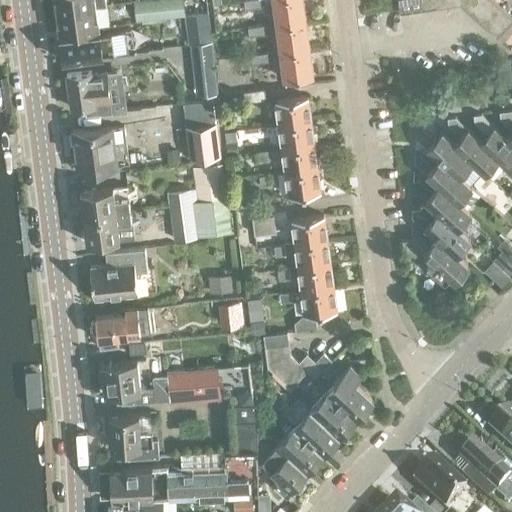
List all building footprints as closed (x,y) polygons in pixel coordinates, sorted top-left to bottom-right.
[(94,0),(54,0),(55,9),(95,4),(95,3),(94,0)] [(182,0),(135,0),(133,0),(136,19),(184,13),(182,0)] [(303,0),(273,0),(276,22),(306,18),(303,0)] [(398,0),(400,12),(411,11),(409,0),(398,0)] [(423,9),(421,0),(409,0),(411,11),(423,9)] [(435,7),(433,0),(421,0),(423,9),(435,7)] [(471,11),(481,0),(457,0),(458,3),(461,3),(471,11)] [(479,19),(496,2),(493,0),(481,0),(471,11),(479,19)] [(95,4),(55,9),(58,29),(98,24),(97,19),(108,18),(106,2),(95,3),(95,4)] [(488,27),(504,10),(496,2),(479,19),(488,27)] [(206,10),(185,13),(189,40),(209,37),(206,10)] [(497,35),(511,18),(511,16),(511,17),(504,10),(488,27),(497,35)] [(306,18),(276,22),(280,49),(309,45),(306,18)] [(249,35),(266,33),(265,24),(248,26),(249,35)] [(113,31),(50,40),(53,60),(82,56),(116,51),(113,31)] [(213,68),(210,38),(189,41),(193,71),(213,68)] [(309,45),(280,49),(284,77),(313,73),(309,45)] [(252,61),(270,59),(268,50),(251,53),(252,61)] [(122,68),(105,70),(90,72),(90,69),(66,72),(70,105),(84,104),(85,113),(111,109),(127,107),(122,68)] [(245,101),(266,99),(265,87),(244,90),(245,101)] [(277,97),(280,121),(311,117),(308,93),(277,97)] [(511,115),(504,108),(499,109),(500,118),(511,129),(505,136),(511,142),(511,115)] [(511,142),(505,136),(479,112),(472,112),(473,121),(485,133),(480,139),(499,157),(511,168),(511,167),(511,142)] [(480,139),(454,115),(447,115),(448,124),(460,135),(454,142),(473,160),(486,172),(499,157),(480,139)] [(311,117),(280,121),(274,123),(275,132),(281,131),(283,145),(314,141),(311,117)] [(186,124),(190,157),(220,153),(216,120),(186,124)] [(124,122),(72,129),(76,156),(82,155),(84,168),(129,162),(124,122)] [(422,126),(415,126),(415,135),(440,158),(458,175),(473,160),(454,142),(441,130),(434,137),(422,126)] [(225,131),(226,142),(237,141),(235,130),(225,131)] [(314,141),(283,145),(283,146),(272,147),(273,159),(284,157),(286,168),(317,164),(314,141)] [(458,175),(440,158),(432,166),(420,153),(414,153),(414,162),(439,185),(457,201),(471,187),(458,175)] [(165,168),(170,204),(227,197),(222,161),(188,165),(165,168)] [(317,164),(286,168),(286,169),(261,173),(261,174),(250,176),(252,189),(278,185),(277,181),(287,179),(289,192),(321,188),(317,164)] [(457,201),(439,185),(432,192),(419,180),(413,180),(413,187),(425,198),(457,227),(470,213),(457,201)] [(80,189),(83,215),(129,209),(128,197),(114,199),(112,185),(80,189)] [(197,234),(231,230),(227,197),(170,204),(175,238),(197,235),(197,234)] [(457,227),(425,198),(419,206),(418,205),(412,205),(412,214),(436,236),(456,253),(469,239),(457,227)] [(129,209),(83,215),(87,241),(135,235),(133,222),(131,222),(129,209)] [(292,217),(287,218),(288,227),(293,226),(295,241),(327,237),(324,212),(292,217)] [(276,231),(274,214),(253,216),(255,234),(276,231)] [(456,253),(436,236),(429,243),(416,232),(411,231),(411,240),(437,265),(431,272),(443,284),(450,276),(454,279),(468,264),(456,253)] [(327,237),(295,241),(298,265),(330,260),(327,237)] [(116,260),(90,264),(94,296),(138,290),(135,268),(147,266),(144,244),(114,248),(116,260)] [(511,256),(503,267),(511,274),(511,273),(511,256)] [(330,260),(298,265),(301,288),(333,284),(330,260)] [(510,276),(502,268),(495,276),(504,284),(510,276)] [(234,270),(210,270),(210,287),(234,287),(234,270)] [(333,284),(301,288),(279,291),(281,300),(293,298),(293,299),(303,298),(305,312),(337,308),(333,284)] [(250,316),(263,316),(262,295),(250,295),(250,316)] [(220,298),(221,322),(244,321),(243,297),(220,298)] [(121,307),(121,312),(94,315),(97,338),(98,338),(99,346),(117,344),(116,335),(138,332),(150,331),(147,305),(121,307)] [(324,368),(316,360),(307,352),(300,360),(290,352),(287,331),(261,335),(265,367),(289,388),(307,368),(316,376),(324,368)] [(155,398),(154,384),(146,384),(145,380),(140,381),(137,358),(101,362),(105,392),(130,389),(131,401),(155,398)] [(222,385),(236,384),(237,399),(253,398),(252,359),(221,360),(222,385)] [(351,362),(328,387),(357,414),(374,396),(365,388),(371,381),(351,362)] [(154,384),(155,398),(155,399),(169,398),(169,399),(222,393),(218,363),(168,368),(168,367),(152,370),(154,384)] [(328,387),(311,405),(341,432),(357,414),(328,387)] [(256,403),(231,405),(235,447),(257,445),(256,403)] [(311,405),(300,417),(295,423),(324,450),(341,432),(311,405)] [(511,406),(510,408),(509,408),(491,428),(511,446),(511,406)] [(109,415),(109,417),(111,446),(127,444),(128,456),(159,454),(158,436),(153,436),(151,412),(109,415)] [(295,423),(278,440),(308,468),(324,450),(295,423)] [(285,493),(308,468),(278,440),(261,459),(279,474),(272,481),(285,493)] [(461,460),(454,468),(461,475),(469,468),(472,470),(467,476),(481,489),(486,483),(504,500),(511,491),(511,488),(496,474),(503,467),(476,443),(461,460)] [(258,491),(257,445),(235,447),(235,448),(180,452),(182,469),(169,470),(168,463),(110,467),(110,469),(111,469),(113,496),(112,496),(112,497),(169,494),(169,496),(228,492),(253,491),(258,491)] [(466,487),(434,458),(414,480),(446,509),(466,487)] [(269,511),(270,489),(260,489),(259,511),(269,511)] [(234,493),(234,511),(254,511),(256,511),(255,493),(234,493)] [(121,500),(121,506),(106,506),(105,511),(163,511),(164,497),(121,500)] [(451,511),(450,511),(429,511),(417,501),(409,511),(397,500),(385,511),(451,511)]
